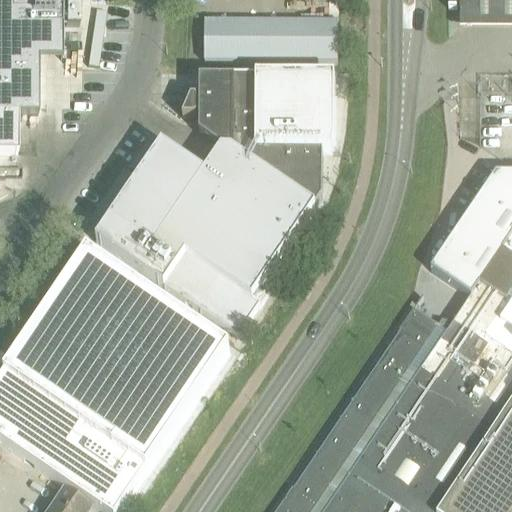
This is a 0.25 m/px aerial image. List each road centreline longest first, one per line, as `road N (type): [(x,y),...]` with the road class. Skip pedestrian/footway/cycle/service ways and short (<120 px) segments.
road 1 (secondary): [(198,511),(368,251),(399,149),(404,60)]
road 2 (unclassified): [(153,0),(149,80),(0,282)]
